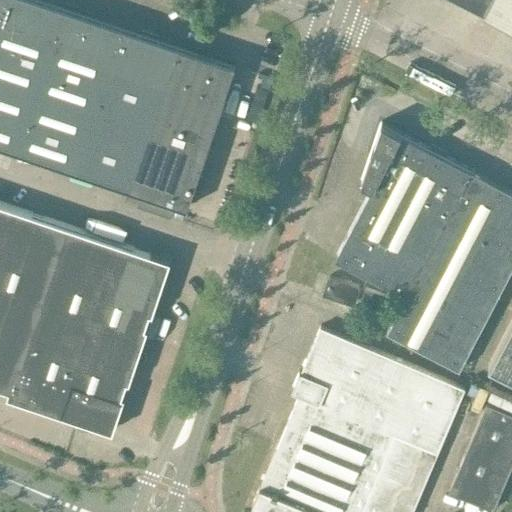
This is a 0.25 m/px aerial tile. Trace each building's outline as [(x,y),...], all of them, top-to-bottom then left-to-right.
[(44,0),(0,0),(0,142),(15,148),(64,7),(44,0)] [(459,0),(483,12),(489,0),(459,0)] [(511,0),(489,0),(483,12),(511,26),(511,0)] [(64,7),(15,148),(71,167),(120,26),(64,7)] [(120,26),(71,167),(128,187),(177,45),(120,26)] [(177,45),(128,187),(185,206),(234,65),(177,45)] [(381,121),(341,239),(395,267),(405,247),(467,279),(451,310),(511,341),(511,201),(447,167),(452,157),(381,121)] [(0,355),(17,361),(6,394),(111,429),(123,395),(120,394),(125,379),(128,380),(146,327),(143,326),(148,311),(151,312),(169,258),(0,201),(0,355)] [(353,302),(355,297),(359,285),(328,275),(323,292),(353,302)] [(365,287),(361,298),(384,306),(387,295),(365,287)] [(259,484),(250,505),(268,511),(410,511),(464,388),(319,327),(300,370),(299,369),(290,390),(298,394),(260,485),(259,484)] [(493,509),(511,461),(511,413),(484,402),(448,491),(493,509)]
